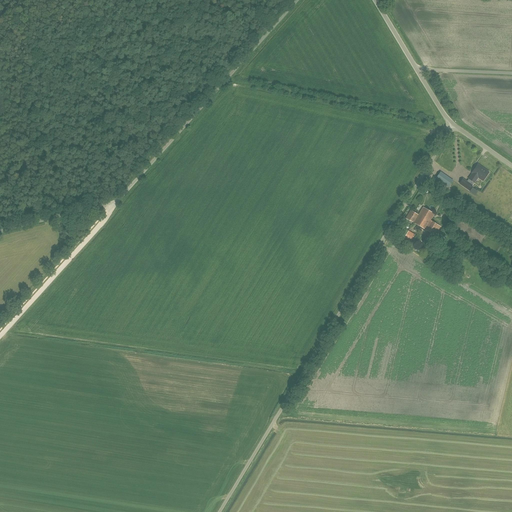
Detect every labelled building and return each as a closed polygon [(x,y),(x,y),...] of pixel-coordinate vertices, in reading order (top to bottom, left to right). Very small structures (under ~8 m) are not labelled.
[(472,172),(473,173),(467,182),(463,178),(460,183),(464,186),(464,187),(468,190),(478,177),(483,180),(489,172),(484,169),(478,164),(472,172)] [(441,172),(436,179),(448,187),(453,180),(441,172)] [(469,192),(475,196),(478,191),(472,187),(469,192)] [(436,236),(441,227),(430,220),(434,214),(423,207),(418,215),(411,210),(406,218),(436,236)] [(410,242),(414,236),(401,229),(398,235),(410,242)]
